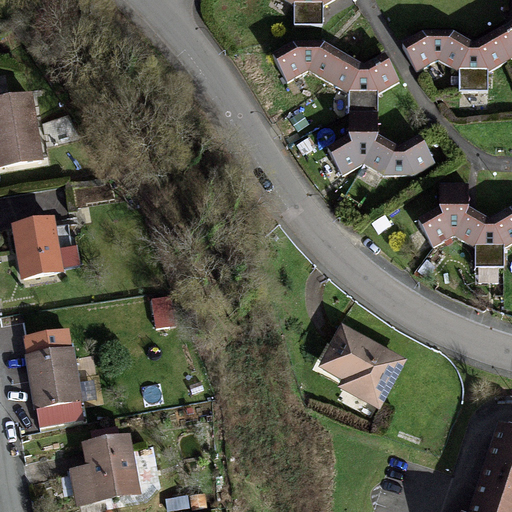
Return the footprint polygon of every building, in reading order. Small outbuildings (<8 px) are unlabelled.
[(282,0),(293,6),(293,27),(323,27),(323,6),(334,0),(282,0)] [(511,26),(473,48),(453,36),(422,36),(401,48),(416,73),(437,61),(458,72),(458,93),(488,94),(488,72),(511,58),(511,26)] [(293,46),(272,59),(286,84),(308,72),(349,95),(348,139),(327,152),(341,178),(363,165),(383,177),(414,177),(435,164),(420,139),(398,152),(378,140),(378,94),(399,83),(385,57),(363,70),(323,46),(293,46)] [(0,167),(41,161),(30,98),(0,102),(0,167)] [(467,186),(440,186),(440,211),(418,224),(432,249),(454,236),(474,248),(475,269),(504,269),(504,249),(511,243),(511,211),(510,212),(489,224),(467,211),(467,186)] [(51,221),(14,228),(23,280),(60,273),(51,221)] [(68,333),(37,338),(39,354),(28,356),(37,411),(80,403),(68,333)] [(400,364),(342,333),(324,367),(347,380),(361,388),(357,395),(377,406),(400,364)] [(343,387),(357,395),(361,388),(347,380),(343,387)] [(511,436),(499,433),(472,511),(511,511),(511,498),(509,497),(511,489),(511,436)] [(126,441),(85,449),(90,472),(95,501),(136,493),(126,441)] [(95,501),(90,472),(74,475),(79,504),(95,501)]
